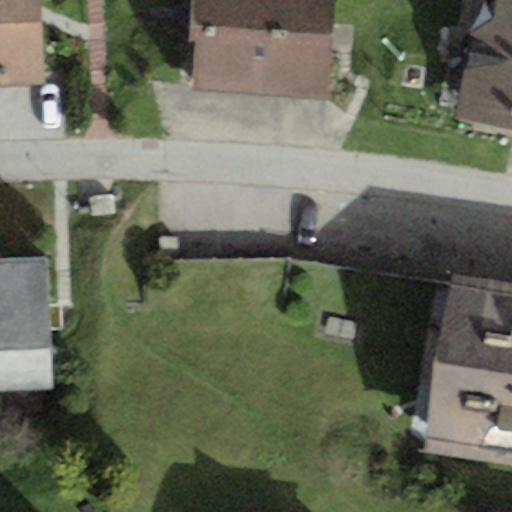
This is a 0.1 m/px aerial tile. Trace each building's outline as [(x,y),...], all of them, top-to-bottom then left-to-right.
[(0,0),(0,86),(42,85),(38,13),(37,0),(0,0)] [(333,0),(190,0),(187,42),(200,43),(196,87),(324,98),(333,0)] [(511,0),(495,0),(492,23),(465,34),(461,51),(464,64),(454,118),(511,128),(511,0)] [(48,261),(0,263),(0,391),(54,389),(48,261)] [(511,284),(452,274),(442,335),(423,447),(511,462),(511,284)]
